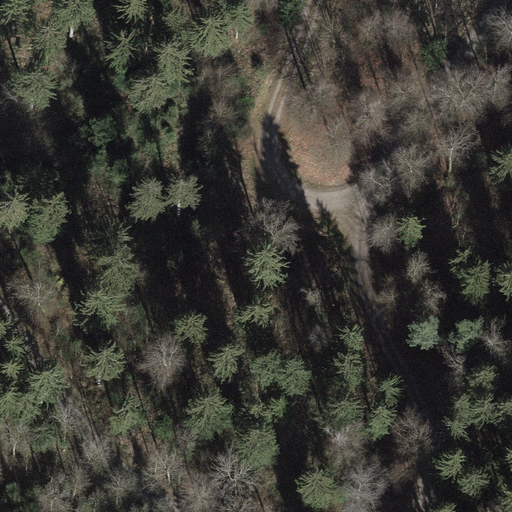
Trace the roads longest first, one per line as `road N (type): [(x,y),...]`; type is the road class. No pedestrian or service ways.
road 1 (track): [(496,0),(367,194),(355,260),(366,305),(431,437),(424,511)]
road 2 (track): [(314,0),(295,69),(268,123),(281,179),(321,206),(367,194)]
road 3 (track): [(0,299),(115,467),(177,511)]
